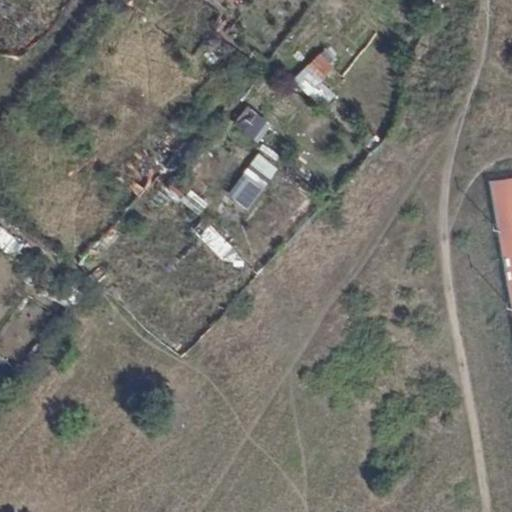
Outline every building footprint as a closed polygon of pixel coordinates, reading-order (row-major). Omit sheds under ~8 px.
[(202,0),(200,3),(220,15),(228,2),(240,10),(246,0),(202,0)] [(0,13),(0,36),(17,48),(28,33),(0,13)] [(321,110),(336,96),(308,65),(293,79),(321,110)] [(231,137),(256,149),(269,122),(244,110),(231,137)] [(134,197),(187,148),(169,128),(115,176),(134,197)] [(264,151),(212,207),(230,224),(282,168),(264,151)] [(108,223),(129,206),(118,194),(98,211),(108,223)] [(203,219),(192,229),(237,274),(248,263),(203,219)] [(0,225),(0,247),(12,259),(23,247),(0,225)]
